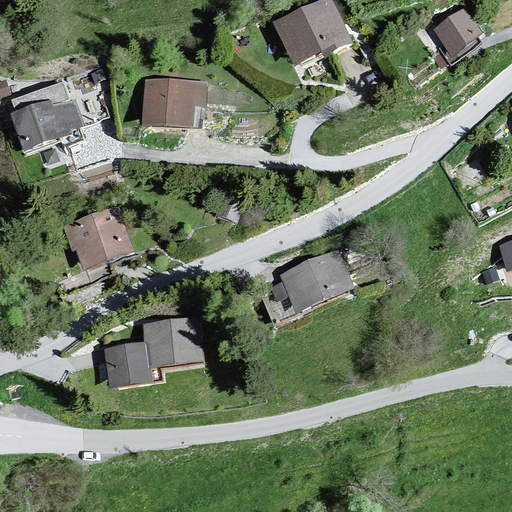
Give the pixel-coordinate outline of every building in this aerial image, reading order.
[(333,2),(275,31),(297,76),(323,63),(326,68),(358,52),(333,2)] [(467,13),(435,34),(454,62),(486,41),(467,13)] [(209,86),(148,84),(146,133),(194,135),(196,110),(208,110),(209,86)] [(65,85),(14,103),(19,119),(14,121),(28,158),(76,141),(74,136),(88,131),(77,102),(72,104),(65,85)] [(136,258),(120,211),(67,229),(83,276),(136,258)] [(511,246),(501,250),(511,279),(511,246)] [(295,313),(298,320),(359,296),(342,254),(281,278),(284,285),(273,289),(285,317),(295,313)] [(145,328),(148,349),(152,374),(153,374),(209,367),(202,321),(145,328)] [(148,349),(109,355),(114,394),(155,389),(153,374),(152,374),(148,349)]
